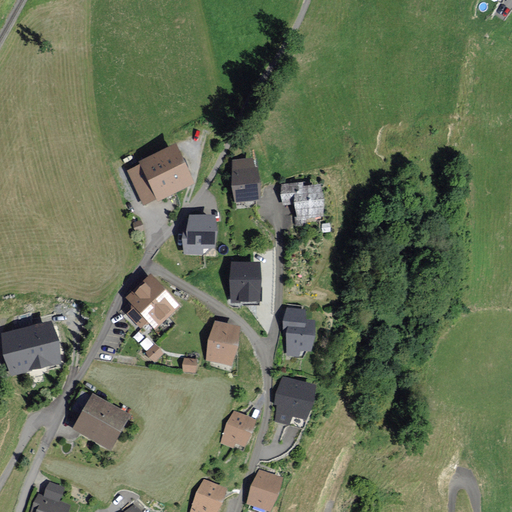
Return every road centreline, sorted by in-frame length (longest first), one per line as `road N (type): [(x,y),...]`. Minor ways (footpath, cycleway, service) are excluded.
road 1 (residential): [(308,0),(212,176),(144,271)]
road 2 (residential): [(144,271),(167,274),(239,323),(263,355),(266,420),(238,511)]
road 3 (residential): [(60,418),(122,295),(144,271)]
